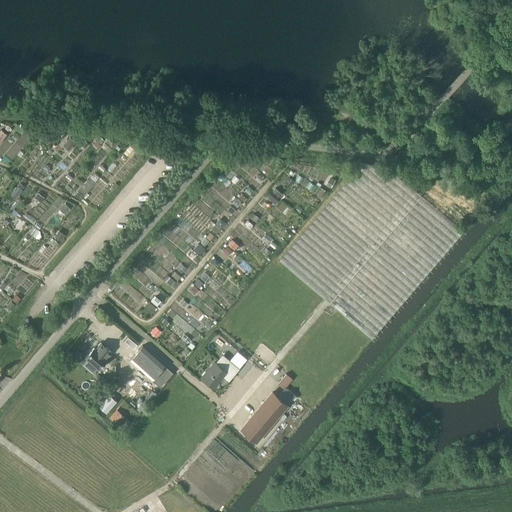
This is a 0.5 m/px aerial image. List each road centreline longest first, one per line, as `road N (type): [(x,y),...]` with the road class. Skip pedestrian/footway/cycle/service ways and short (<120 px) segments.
road 1 (unclassified): [(0,403),(230,134),(384,153),(476,60)]
road 2 (unknown): [(135,511),(189,469),(324,309)]
road 3 (track): [(100,287),(136,317),(153,320),(269,181)]
road 4 (track): [(37,276),(85,212),(0,162)]
